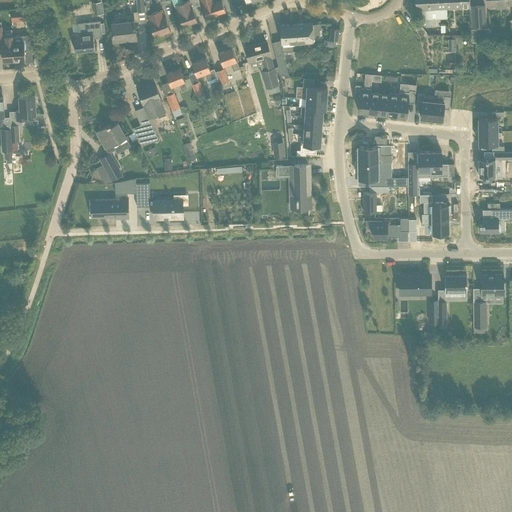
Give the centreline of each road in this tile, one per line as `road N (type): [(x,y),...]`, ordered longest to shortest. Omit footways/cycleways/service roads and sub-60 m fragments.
road 1 (track): [(52,229),(349,224)]
road 2 (residential): [(340,124),(342,192),(359,252),(465,253)]
road 3 (residential): [(74,87),(291,0)]
road 4 (residential): [(340,124),(458,140),(465,253)]
